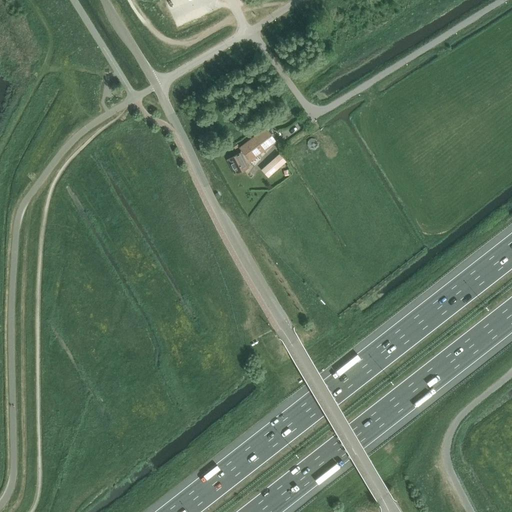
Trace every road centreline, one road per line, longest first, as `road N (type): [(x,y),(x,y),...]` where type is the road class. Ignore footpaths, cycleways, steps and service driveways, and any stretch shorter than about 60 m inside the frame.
road 1 (unclassified): [(394,511),(218,209),(156,85)]
road 2 (unknown): [(30,511),(40,478),(37,298),(48,198),(71,157),(133,98)]
road 3 (motorway): [(511,250),(177,511)]
road 4 (motorway): [(259,511),(511,314)]
road 5 (residential): [(313,115),(501,0)]
road 6 (unknown): [(292,4),(247,10),(203,38),(178,43),(145,24),(130,0)]
road 7 (unclassified): [(471,511),(450,469),(448,440),(464,411),(511,373)]
